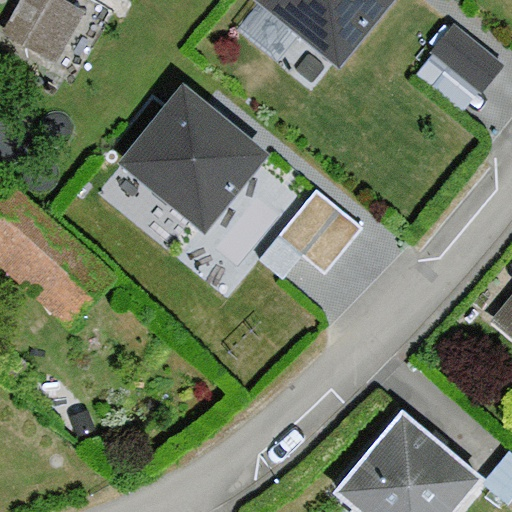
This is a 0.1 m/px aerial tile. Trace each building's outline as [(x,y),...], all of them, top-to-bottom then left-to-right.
[(77,12),(56,0),(26,0),(7,33),(51,58),(77,12)] [(388,0),(262,0),(338,62),(388,0)] [(500,67),(453,29),(416,75),(432,88),(450,65),(481,90),(500,67)] [(262,156),(183,93),(126,163),(204,227),(262,156)] [(16,190),(0,207),(0,250),(74,318),(112,276),(16,190)] [(362,229),(316,191),(259,260),(283,279),(302,256),(324,275),(362,229)] [(65,399),(11,354),(0,365),(0,378),(47,419),(65,399)] [(452,511),(479,479),(402,415),(338,492),(362,511),(452,511)] [(511,496),(511,462),(489,490),(506,504),(511,496)]
